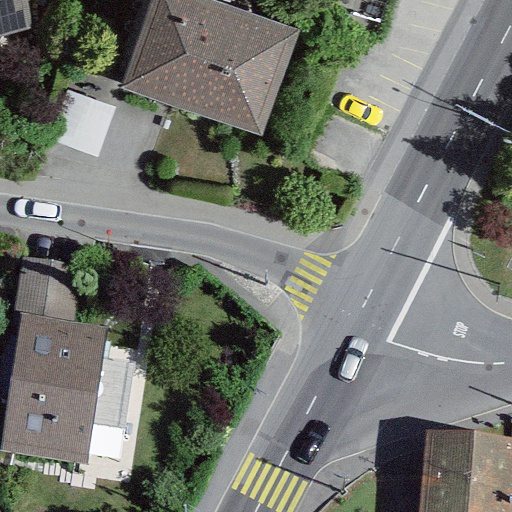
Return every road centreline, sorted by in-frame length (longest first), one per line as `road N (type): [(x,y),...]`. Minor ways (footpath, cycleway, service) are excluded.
road 1 (residential): [(368,310),(206,245),(0,214)]
road 2 (secondary): [(368,310),(511,36)]
road 3 (secondary): [(262,511),(357,330)]
road 4 (unclassified): [(357,330),(422,363),(511,368)]
